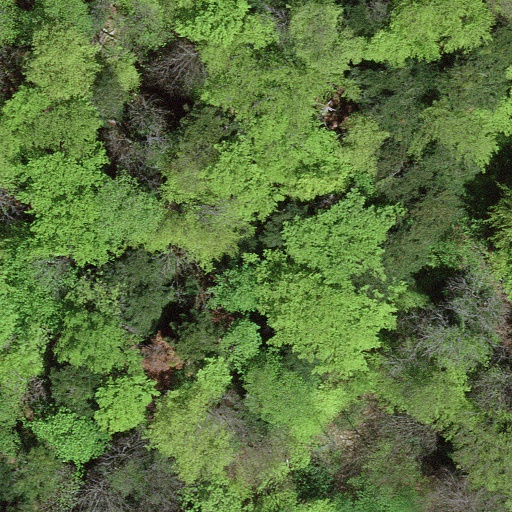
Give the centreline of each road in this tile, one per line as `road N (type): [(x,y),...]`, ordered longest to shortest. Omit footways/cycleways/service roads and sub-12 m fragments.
road 1 (track): [(277,496),(361,353),(511,135)]
road 2 (track): [(277,496),(119,433),(0,370)]
